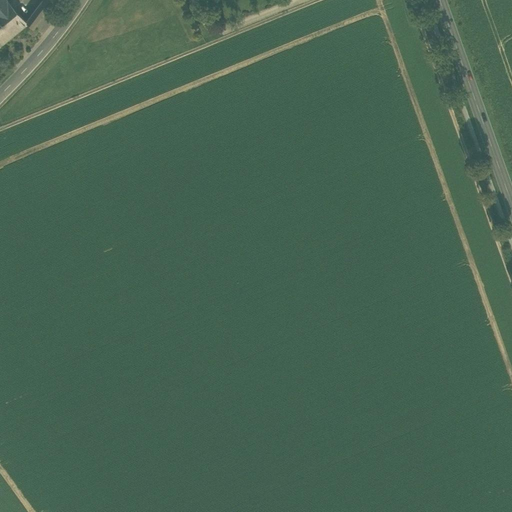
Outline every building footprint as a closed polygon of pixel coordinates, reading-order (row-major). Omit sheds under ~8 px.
[(0,0),(0,22),(5,28),(20,14),(7,0),(0,0)] [(42,0),(37,6),(45,12),(54,0),(42,0)] [(39,20),(45,12),(37,6),(31,15),(39,20)] [(0,44),(27,23),(28,22),(26,21),(20,14),(5,28),(0,22),(0,44)] [(27,23),(33,28),(39,20),(31,15),(26,21),(28,22),(27,23)]
